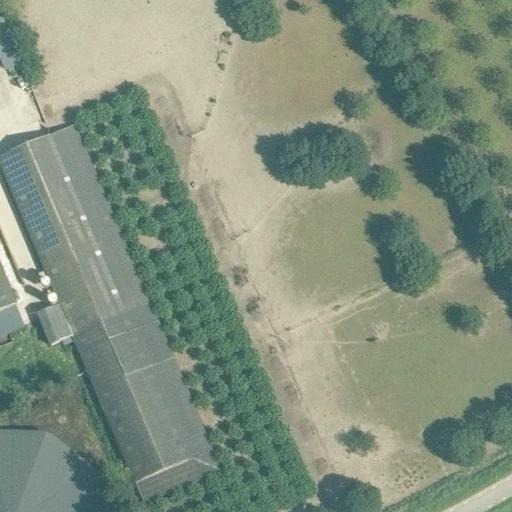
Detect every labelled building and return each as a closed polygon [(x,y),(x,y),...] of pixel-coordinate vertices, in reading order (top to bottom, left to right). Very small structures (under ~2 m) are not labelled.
[(4,13),(0,14),(0,58),(4,68),(20,62),(23,61),(20,53),(4,13)] [(21,84),(42,81),(39,62),(18,66),(21,84)] [(222,472),(150,304),(75,126),(0,157),(0,166),(58,306),(36,315),(49,347),(72,337),(144,505),(222,472)] [(0,311),(17,304),(0,264),(0,311)] [(100,469),(94,453),(73,448),(54,449),(43,419),(30,424),(4,426),(0,427),(0,511),(114,511),(99,473),(100,469)]
